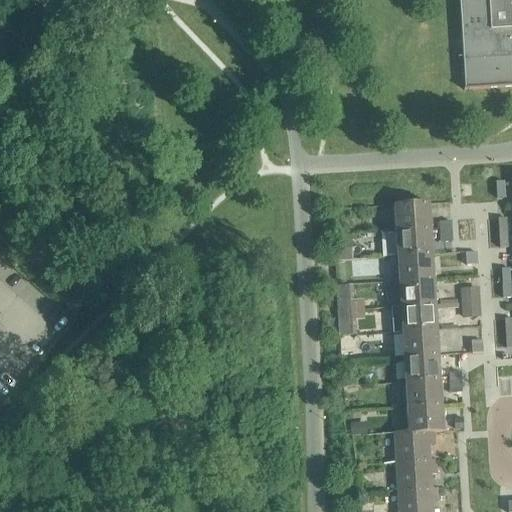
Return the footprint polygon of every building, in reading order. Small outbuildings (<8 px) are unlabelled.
[(511,0),(457,0),(460,32),(459,32),(459,33),(460,33),(462,60),(461,61),(462,62),(464,89),(462,89),(463,91),(511,87),(511,0)] [(494,182),(495,198),(503,198),(502,182),(494,182)] [(393,206),(394,233),(429,230),(428,204),(393,206)] [(497,219),(498,234),(505,233),(504,219),(497,219)] [(438,223),(439,233),(450,232),(449,222),(438,223)] [(342,224),(336,224),(336,236),(349,235),(348,230),(342,224)] [(394,233),(396,258),(431,255),(429,230),(394,233)] [(450,232),(439,233),(439,243),(450,242),(450,232)] [(350,236),(336,237),(337,262),(351,262),(350,236)] [(464,254),(465,266),(476,265),(475,253),(464,254)] [(396,258),(397,283),(433,281),(431,255),(396,258)] [(500,270),(501,284),(509,284),(508,269),(500,270)] [(397,283),(399,308),(434,306),(433,281),(397,283)] [(509,284),(501,284),(502,299),(510,298),(509,284)] [(396,333),(400,333),(436,331),(434,306),(399,308),(394,308),(396,333)] [(503,320),(504,334),(511,334),(511,323),(511,319),(503,320)] [(400,333),(402,358),(437,356),(436,331),(400,333)] [(470,342),(471,354),(481,353),(480,341),(470,342)] [(402,358),(404,383),(439,381),(437,356),(402,358)] [(448,374),(448,384),(459,383),(459,373),(448,374)] [(404,383),(405,409),(441,406),(439,381),(404,383)] [(459,383),(448,384),(449,394),(460,394),(459,383)] [(405,409),(407,433),(407,434),(432,433),(433,433),(442,433),(441,406),(405,409)] [(365,423),(349,424),(350,437),(366,436),(365,423)] [(392,434),(394,464),(429,462),(429,461),(428,446),(433,446),(433,433),(432,433),(407,434),(407,433),(392,434)] [(433,433),(433,446),(443,445),(442,433),(433,433)] [(394,464),(396,492),(431,490),(430,474),(435,474),(434,461),(429,461),(429,462),(394,464)] [(431,490),(396,492),(396,511),(432,511),(432,503),(437,502),(436,489),(431,490)]
